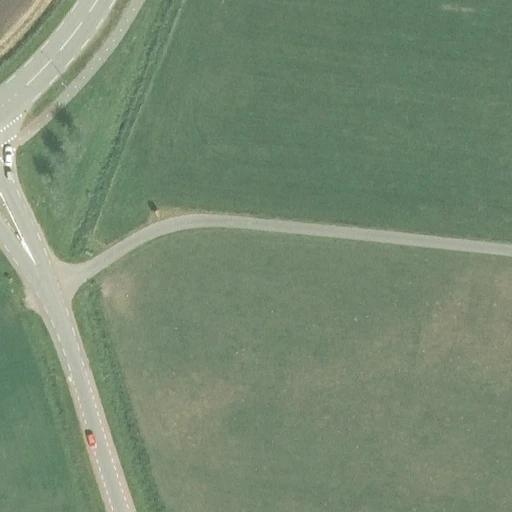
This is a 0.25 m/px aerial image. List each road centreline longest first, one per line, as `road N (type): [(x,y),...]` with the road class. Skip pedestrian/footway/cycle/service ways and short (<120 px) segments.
road 1 (unclassified): [(49,294),(166,227),(216,222),(511,254)]
road 2 (tertiary): [(126,511),(49,294)]
road 3 (tertiary): [(0,103),(38,72),(95,0)]
